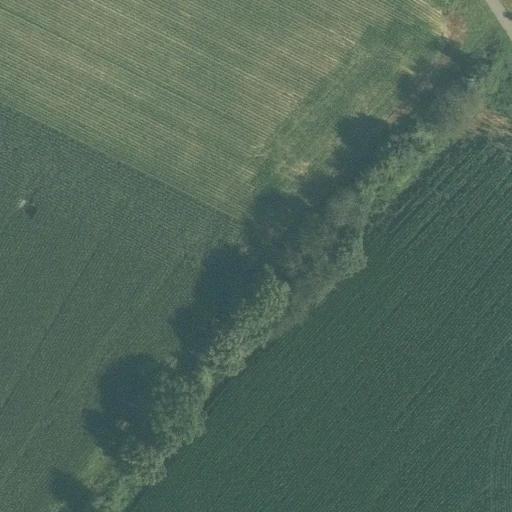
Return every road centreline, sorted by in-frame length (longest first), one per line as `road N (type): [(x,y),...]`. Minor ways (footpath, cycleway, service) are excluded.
road 1 (track): [(490,1),(455,53),(211,332),(68,511)]
road 2 (track): [(132,511),(227,385),(511,66)]
